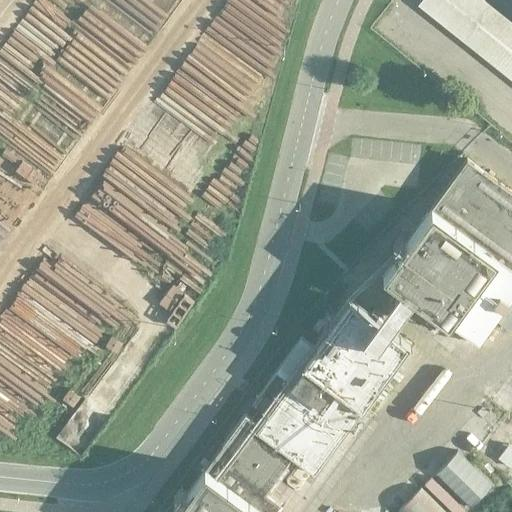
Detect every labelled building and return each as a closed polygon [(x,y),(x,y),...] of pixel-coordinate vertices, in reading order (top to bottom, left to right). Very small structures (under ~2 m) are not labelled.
[(511,22),(484,0),(421,0),(418,5),(511,79),(511,22)] [(511,191),(467,158),(383,272),(400,285),(414,296),(479,344),(511,298),(511,191)] [(429,316),(428,317),(428,318),(428,320),(428,322),(428,323),(429,324),(430,325),(431,326),(432,327),(434,327),(435,327),(436,327),(438,326),(439,325),(440,323),(441,322),(441,321),(441,320),(441,319),(441,318),(440,317),(440,316),(439,315),(438,314),(436,314),(435,313),(434,313),(432,314),(431,314),(430,315),(429,316)] [(438,470),(473,504),(496,481),(460,447),(438,470)] [(299,489),(312,471),(301,462),(288,481),(299,489)] [(446,511),(421,486),(399,509),(401,511),(446,511)]
